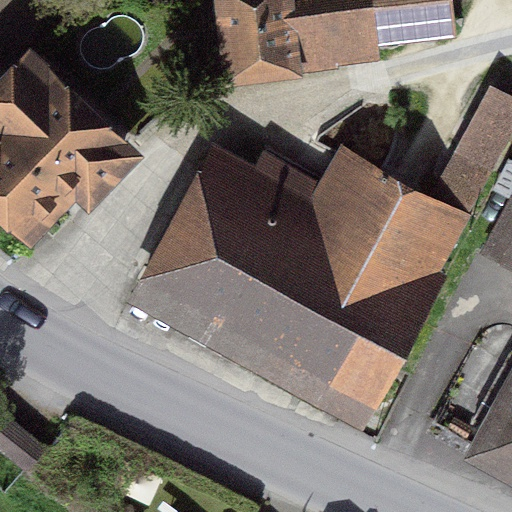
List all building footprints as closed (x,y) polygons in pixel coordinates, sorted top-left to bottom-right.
[(456,32),(452,0),(215,0),(224,77),(340,65),(339,61),(380,57),(378,41),(456,32)] [(144,145),(30,33),(0,62),(0,205),(31,236),(76,190),(88,201),(144,145)] [(511,131),(511,90),(491,80),(434,188),(472,208),(511,131)] [(255,161),(215,139),(129,294),(363,423),(447,271),(440,267),(472,208),(434,188),(340,136),(318,176),(264,146),(255,161)] [(511,194),(484,248),(511,263),(511,194)] [(511,361),(466,450),(511,473),(511,361)] [(43,434),(1,402),(0,403),(0,441),(23,460),(43,434)]
